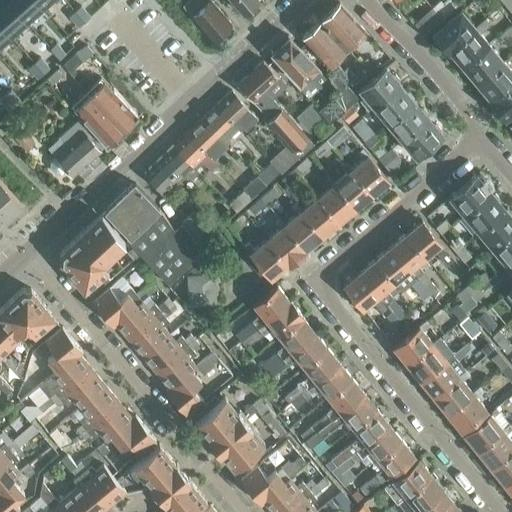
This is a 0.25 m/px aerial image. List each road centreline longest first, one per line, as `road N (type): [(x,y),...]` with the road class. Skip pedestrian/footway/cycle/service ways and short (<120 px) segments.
road 1 (residential): [(478,137),(332,266),(325,283),(331,301),(498,511)]
road 2 (residential): [(305,0),(26,254)]
road 3 (residential): [(197,465),(26,254)]
road 4 (residential): [(478,137),(469,111),(367,0)]
